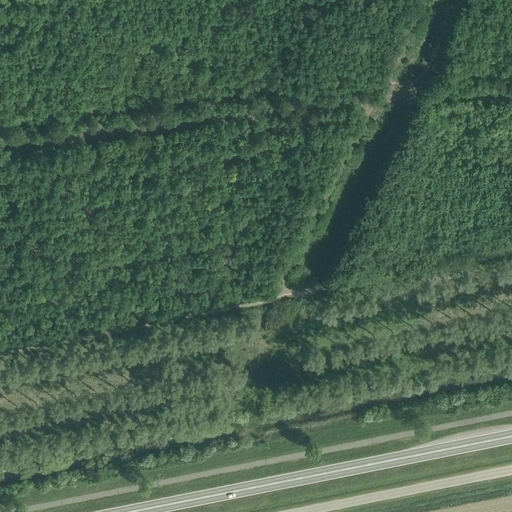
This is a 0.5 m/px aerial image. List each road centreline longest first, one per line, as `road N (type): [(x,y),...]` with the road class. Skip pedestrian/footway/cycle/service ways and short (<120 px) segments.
road 1 (trunk): [(122,511),(511,432)]
road 2 (unclassified): [(302,511),(511,469)]
